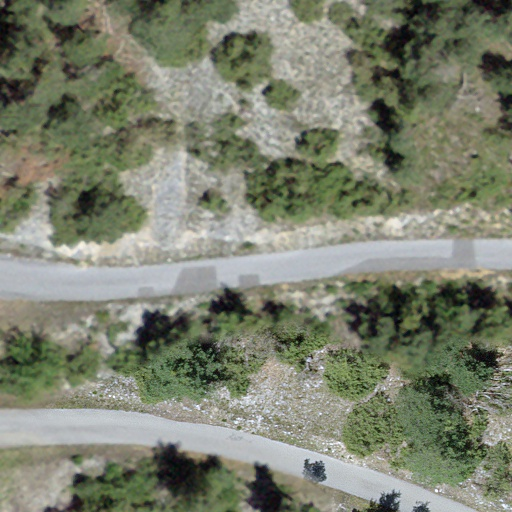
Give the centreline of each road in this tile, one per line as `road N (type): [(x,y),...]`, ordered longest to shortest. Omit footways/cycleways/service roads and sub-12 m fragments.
road 1 (track): [(0,289),(511,263)]
road 2 (track): [(387,511),(174,438),(0,447)]
